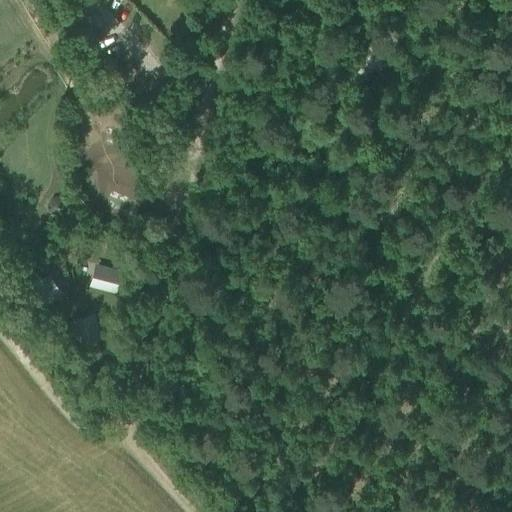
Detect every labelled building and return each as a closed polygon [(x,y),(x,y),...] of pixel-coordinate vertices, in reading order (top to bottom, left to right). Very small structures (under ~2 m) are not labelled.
[(88,117),(103,133),(121,117),(106,100),(88,117)] [(113,149),(119,171),(142,164),(136,143),(113,149)] [(111,211),(135,218),(140,196),(117,190),(111,211)] [(97,265),(92,286),(115,292),(121,271),(97,265)] [(26,291),(39,309),(58,294),(45,276),(26,291)] [(72,322),(78,345),(100,340),(93,316),(72,322)]
